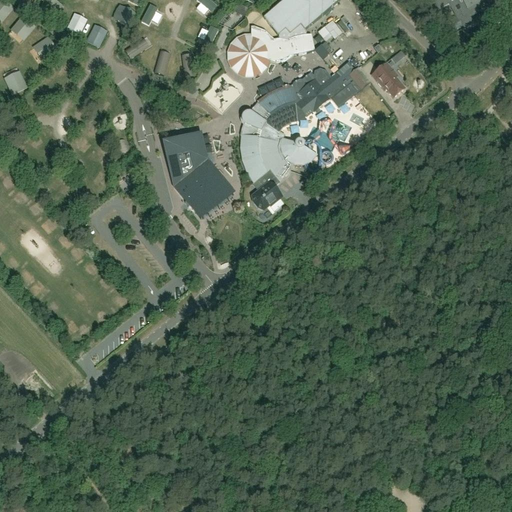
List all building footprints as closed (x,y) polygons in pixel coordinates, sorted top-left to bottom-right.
[(13,9),(2,0),(0,0),(0,13),(6,18),(13,9)] [(210,0),(197,0),(212,15),(219,8),(210,0)] [(254,28),(251,28),(251,38),(245,38),(237,41),(232,47),(229,54),(229,62),(232,69),(238,75),(245,77),(253,77),(260,74),(266,69),(269,61),(276,63),(284,61),(290,57),(298,56),(306,55),(314,52),(311,36),(305,37),(305,31),(340,3),(337,0),(285,0),(263,18),(278,36),(279,40),(274,41),(273,41),(265,33),(254,28)] [(437,0),(433,2),(438,11),(449,6),(451,11),(454,10),(458,17),(460,21),(464,30),(474,25),(470,19),(467,13),(481,6),(489,1),(488,0),(437,0)] [(152,21),(159,11),(152,7),(143,23),(152,29),(156,23),(152,21)] [(198,13),(204,17),(208,10),(202,7),(198,13)] [(154,21),(161,26),(165,20),(158,15),(154,21)] [(35,28),(23,18),(12,32),(15,34),(18,30),(28,37),(35,28)] [(83,26),(72,21),(67,32),(78,37),(83,26)] [(325,44),(328,50),(338,44),(327,24),(316,30),(324,45),(325,44)] [(188,32),(194,34),(197,27),(192,25),(188,32)] [(104,38),(93,32),(87,43),(98,49),(104,38)] [(57,52),(48,39),(34,49),(36,52),(40,49),(47,59),(57,52)] [(139,43),(125,53),(130,61),(144,52),(139,43)] [(350,50),(355,56),(363,49),(358,43),(350,50)] [(4,57),(17,53),(14,46),(1,50),(4,57)] [(159,58),(154,74),(164,77),(168,61),(159,58)] [(19,60),(14,66),(23,73),(28,67),(19,60)] [(192,61),(182,62),(184,79),(194,78),(192,61)] [(393,100),(405,90),(396,79),(398,77),(387,64),(371,77),(384,92),(386,91),(393,100)] [(219,69),(210,76),(214,81),(223,74),(219,69)] [(252,198),(253,200),(254,204),(258,209),(263,212),(281,197),(274,189),(280,184),(289,177),(291,171),(293,165),(295,166),(303,166),(310,163),(316,157),(316,156),(303,149),(303,148),(303,147),(303,146),(303,145),(302,144),(301,144),(301,143),(300,143),(299,143),(298,143),(298,144),(297,144),(296,144),(296,145),(295,146),(282,141),(284,137),(279,133),(282,130),(286,126),(291,124),(297,123),(297,122),(305,121),(305,118),(306,117),(306,118),(313,112),(314,113),(330,100),(338,109),(356,95),(370,84),(359,69),(350,76),(350,77),(343,84),(336,75),(330,81),(328,78),(325,74),(324,73),(323,72),(322,72),(321,72),(320,72),(319,72),(318,73),(317,73),(316,74),(316,75),(316,76),(315,77),(315,78),(316,79),(316,80),(307,88),(306,86),(302,84),(298,83),(296,85),(295,85),(293,89),(280,92),(269,97),(258,105),(251,114),(250,114),(249,114),(248,114),(247,114),(246,114),(245,115),(244,115),(244,116),(243,117),(242,118),(242,119),(242,120),(242,121),(242,122),(243,123),(243,124),(244,125),(245,126),(244,128),(243,131),(241,137),(240,150),(242,162),(247,174),(254,185),(258,181),(263,188),(258,192),(258,193),(252,198)] [(25,80),(33,88),(42,79),(35,71),(25,80)] [(47,82),(55,88),(61,78),(53,73),(47,82)] [(13,96),(27,90),(19,74),(16,75),(18,80),(7,85),(13,96)] [(7,76),(0,80),(0,89),(11,82),(7,76)] [(107,85),(104,94),(118,99),(121,90),(107,85)] [(110,116),(112,107),(102,105),(100,114),(110,116)] [(365,130),(368,124),(359,121),(356,126),(365,130)] [(84,139),(89,144),(99,135),(94,129),(84,139)] [(31,140),(36,150),(45,146),(39,136),(31,140)] [(185,140),(163,146),(174,188),(186,203),(184,204),(188,209),(189,207),(196,215),(229,188),(208,163),(209,163),(205,158),(205,159),(199,137),(192,138),(191,136),(185,138),(185,140)] [(123,153),(131,147),(125,139),(117,145),(123,153)] [(16,152),(14,161),(25,164),(27,155),(16,152)] [(0,173),(1,174),(8,168),(1,159),(0,159),(0,173)] [(41,172),(46,181),(49,179),(44,170),(41,172)] [(3,186),(14,193),(22,182),(11,174),(3,186)] [(303,188),(309,184),(306,180),(300,184),(303,188)] [(43,188),(53,198),(60,191),(50,182),(43,188)] [(30,208),(39,201),(31,191),(22,198),(30,208)] [(34,211),(43,221),(50,215),(41,205),(34,211)] [(90,235),(99,231),(97,226),(88,231),(90,235)] [(68,235),(58,241),(64,251),(74,244),(68,235)] [(100,257),(107,250),(99,241),(91,248),(100,257)] [(191,250),(195,259),(203,256),(199,247),(191,250)] [(78,265),(89,257),(84,249),(73,257),(78,265)] [(89,275),(95,285),(107,278),(101,268),(89,275)] [(130,282),(135,275),(129,270),(123,277),(130,282)] [(166,273),(157,278),(161,286),(170,281),(166,273)] [(38,297),(43,302),(53,292),(48,287),(38,297)] [(62,302),(51,311),(57,319),(68,309),(62,302)] [(108,308),(99,313),(106,327),(115,323),(108,308)] [(68,329),(79,319),(73,313),(62,323),(68,329)]
